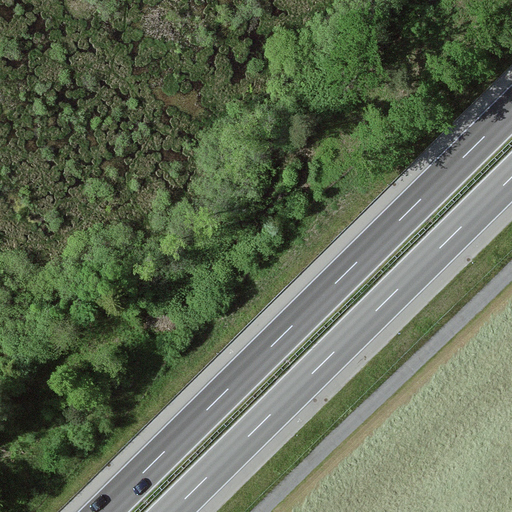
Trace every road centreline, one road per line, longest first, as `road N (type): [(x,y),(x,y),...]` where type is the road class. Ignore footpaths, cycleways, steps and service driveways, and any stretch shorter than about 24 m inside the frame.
road 1 (motorway): [(511,109),(102,511)]
road 2 (motorway): [(171,511),(511,177)]
road 3 (unclassified): [(511,268),(261,511)]
